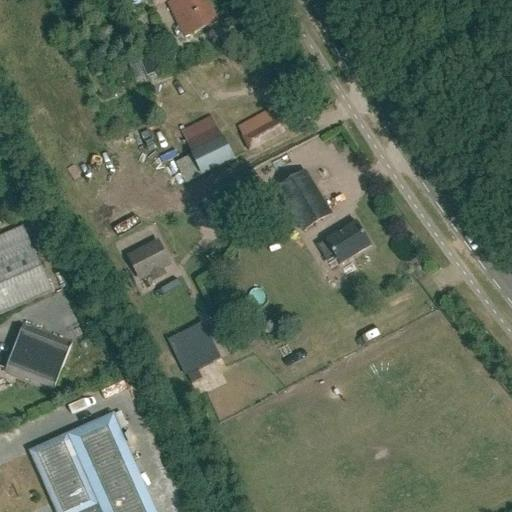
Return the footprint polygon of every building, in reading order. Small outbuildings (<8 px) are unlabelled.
[(217,21),(206,0),(176,0),(168,4),(184,37),(217,21)] [(63,53),(48,57),(58,85),(72,81),(63,53)] [(283,135),(271,110),(235,129),(248,153),(283,135)] [(234,160),(214,117),(181,132),(191,155),(169,165),(178,185),(234,160)] [(332,214),(304,170),(274,189),(302,233),(332,214)] [(258,193),(246,172),(220,186),(233,207),(258,193)] [(369,248),(354,224),(324,242),(325,244),(318,249),(327,264),(335,259),(340,266),(369,248)] [(0,315),(51,292),(23,227),(0,237),(0,315)] [(167,267),(154,241),(122,256),(135,283),(145,278),(147,283),(161,277),(158,271),(167,267)] [(213,354),(196,323),(163,341),(180,372),(213,354)] [(71,344),(23,325),(6,369),(0,367),(0,368),(5,370),(4,374),(53,393),(71,344)] [(155,511),(112,415),(29,452),(55,511),(155,511)]
